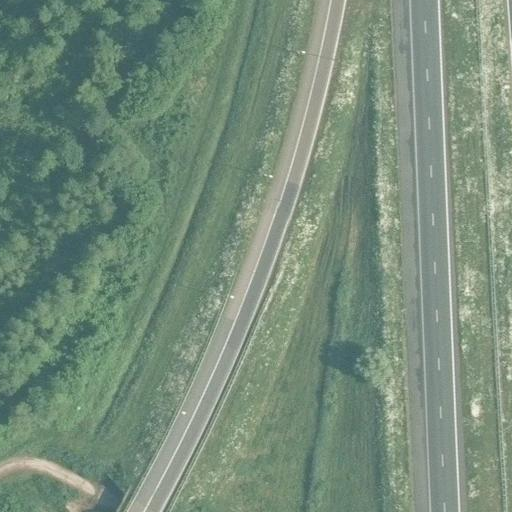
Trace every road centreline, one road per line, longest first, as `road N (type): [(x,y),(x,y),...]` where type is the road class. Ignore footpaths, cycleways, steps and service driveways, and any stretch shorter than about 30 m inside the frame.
road 1 (motorway): [(336,0),(267,257),(153,511)]
road 2 (motorway): [(421,0),(443,511)]
